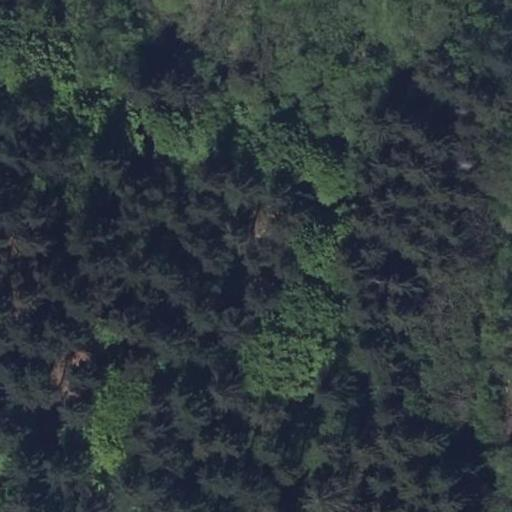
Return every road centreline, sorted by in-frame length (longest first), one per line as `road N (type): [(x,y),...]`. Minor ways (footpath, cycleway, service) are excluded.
road 1 (track): [(0,393),(80,449),(114,454),(121,427),(43,294),(0,244)]
road 2 (track): [(0,101),(105,157),(213,157),(296,119),(307,98)]
